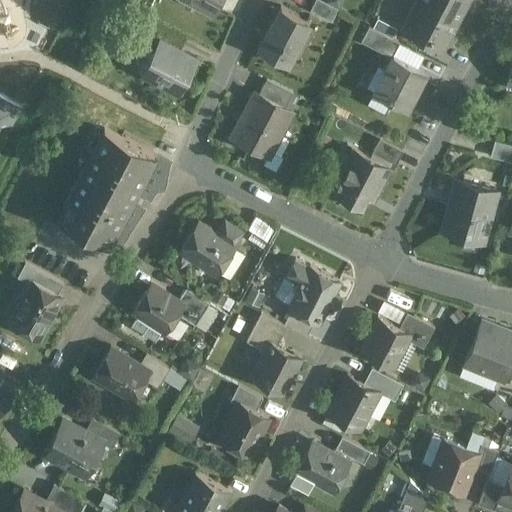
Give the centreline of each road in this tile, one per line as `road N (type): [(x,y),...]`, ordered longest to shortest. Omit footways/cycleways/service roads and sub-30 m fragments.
road 1 (residential): [(0,464),(191,154)]
road 2 (residential): [(255,511),(387,258)]
road 3 (residential): [(511,5),(387,258)]
road 4 (residential): [(191,154),(387,258)]
road 5 (residential): [(258,0),(191,154)]
road 6 (residential): [(387,258),(511,305)]
